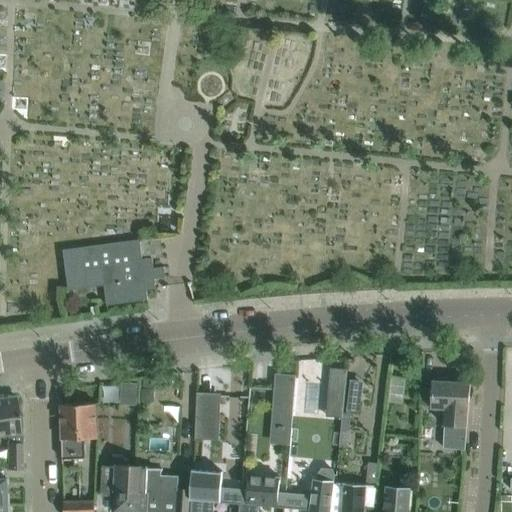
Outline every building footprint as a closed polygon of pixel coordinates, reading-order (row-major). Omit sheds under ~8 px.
[(156,278),(167,276),(166,265),(155,267),(155,264),(154,258),(154,257),(144,258),(143,246),(152,245),(151,237),(63,249),(68,289),(104,284),(106,284),(109,305),(150,299),(149,289),(158,288),(158,287),(156,278)] [(346,387),(348,369),(331,367),(329,385),(346,387)] [(278,407),(293,408),(295,378),(280,376),(278,407)] [(431,380),(430,408),(445,408),(443,448),(465,450),(467,427),(471,383),(446,381),(446,378),(434,377),(434,380),(431,380)] [(138,383),(122,382),(121,405),(137,406),(138,383)] [(154,389),(142,388),(141,401),(150,402),(154,398),(154,389)] [(197,394),(196,420),(216,421),(217,396),(197,394)] [(22,432),(17,399),(16,396),(0,398),(0,436),(8,435),(8,441),(7,441),(8,469),(24,468),(23,443),(22,432)] [(99,438),(98,402),(76,403),(62,404),(64,458),(74,458),(86,458),(86,438),(99,438)] [(428,429),(442,429),(443,409),(429,408),(428,429)] [(348,446),(350,430),(342,429),(340,445),(348,446)] [(132,511),(135,466),(117,464),(116,466),(104,465),(102,494),(113,495),(112,511),(132,511)] [(163,469),(148,468),(149,467),(135,466),(132,511),(190,511),(192,490),(179,489),(180,476),(162,475),(162,471),(163,471),(163,469)] [(243,488),(241,511),(331,511),(335,481),(332,481),(333,474),(332,468),(323,468),(319,473),(318,480),(313,479),(312,494),(279,492),(280,477),(249,474),(247,489),(243,488)] [(192,490),(190,511),(241,511),(243,488),(221,487),(222,471),(194,469),(192,490)] [(6,495),(6,477),(0,477),(0,504),(9,504),(9,495),(6,495)] [(365,511),(366,505),(375,506),(377,484),(367,484),(335,481),(331,511),(365,511)] [(409,511),(412,487),(386,485),(384,511),(409,511)] [(82,511),(83,501),(64,502),(64,511),(82,511)] [(94,511),(94,501),(83,501),(82,511),(94,511)]
